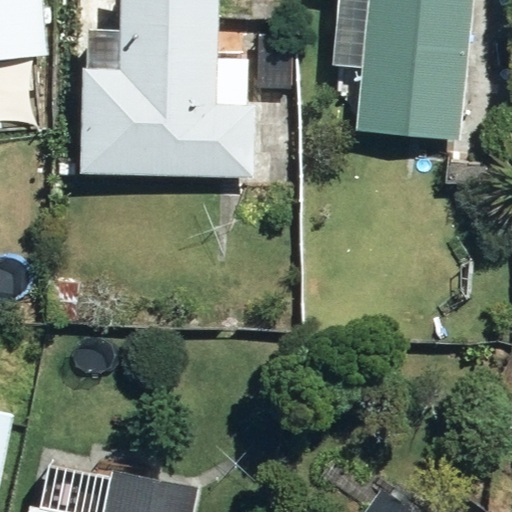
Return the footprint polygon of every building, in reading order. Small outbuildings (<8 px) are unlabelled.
[(19,0),(0,0),(0,122),(29,120),(19,0)] [(72,75),(72,181),(246,181),(246,113),(208,113),(207,0),(102,0),(103,75),(72,75)] [(466,0),(358,0),(346,132),(453,143),(466,0)] [(83,281),(42,279),(40,327),(81,329),(83,281)] [(186,511),(189,497),(96,481),(90,511),(186,511)] [(394,511),(372,495),(359,511),(394,511)]
